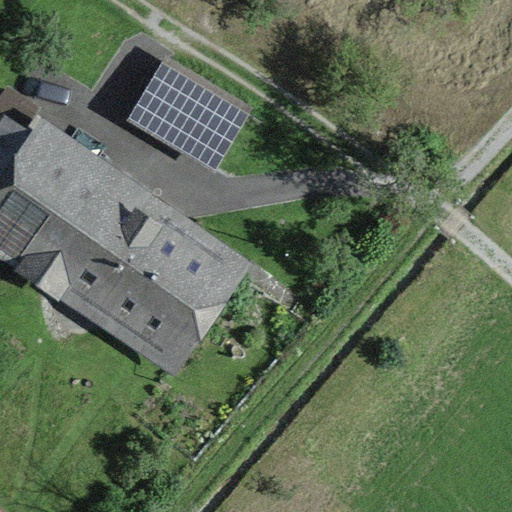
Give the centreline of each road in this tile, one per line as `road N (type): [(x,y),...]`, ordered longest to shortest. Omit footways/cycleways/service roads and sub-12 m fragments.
road 1 (track): [(167,511),(511,121)]
road 2 (track): [(511,278),(359,141),(150,0)]
